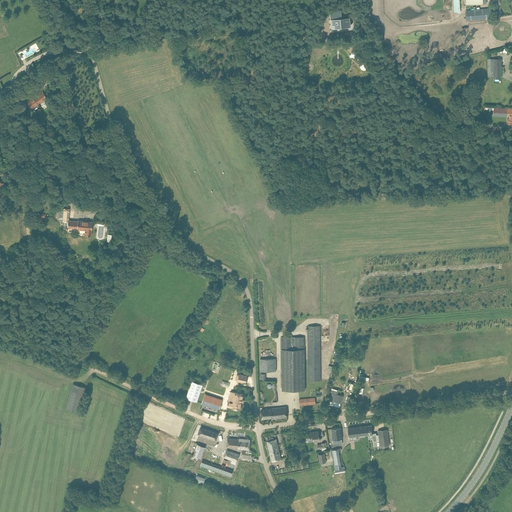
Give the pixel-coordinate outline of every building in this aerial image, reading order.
[(466,10),(467,20),(492,18),(491,8),(466,10)] [(341,10),(330,11),(330,13),(331,13),(331,16),(331,19),(332,27),(338,27),(351,25),(350,17),(342,17),(341,10)] [(491,59),(491,77),(501,77),(501,59),(491,59)] [(33,98),(27,102),(31,108),(37,104),(46,98),(45,96),(43,93),(42,92),(39,95),(38,93),(36,94),(37,96),(33,98)] [(67,228),(77,229),(85,230),(84,235),(91,236),(91,232),(92,227),(94,227),(94,225),(92,225),(92,222),(78,220),(78,221),(68,220),(69,209),(60,208),(58,220),(63,221),(62,226),(67,226),(67,228)] [(308,326),(308,380),(320,380),(320,326),(308,326)] [(282,390),(304,390),(304,342),(304,337),(282,337),(282,354),(282,390)] [(260,359),(260,371),(276,371),(276,359),(260,359)] [(238,381),(246,383),(247,376),(239,374),(238,381)] [(220,385),(228,388),(230,383),(222,380),(220,385)] [(186,398),(196,401),(202,384),(192,381),(186,398)] [(66,408),(78,412),(85,388),(73,384),(66,408)] [(425,384),(414,385),(415,396),(426,395),(425,384)] [(231,407),(231,408),(240,410),(243,394),(235,392),(233,402),(228,401),(227,406),(231,407)] [(221,401),(216,399),(205,395),(202,403),(219,409),(221,401)] [(261,409),(262,418),(272,417),(272,419),(287,418),(286,407),(273,408),(261,409)] [(371,425),(363,426),(364,430),(365,430),(367,430),(367,432),(368,432),(368,434),(372,434),(371,425)] [(363,426),(348,428),(349,437),(368,434),(368,432),(367,432),(367,430),(365,430),(364,430),(363,426)] [(197,440),(213,445),(218,432),(201,427),(197,440)] [(342,439),(340,427),(331,429),(333,440),(333,444),(342,443),(342,439)] [(376,435),(372,435),(373,441),(377,441),(377,446),(380,445),(380,446),(389,445),(387,429),(378,430),(378,435),(376,435)] [(314,432),(307,433),(308,440),(319,439),(318,431),(314,431),(314,432)] [(226,447),(249,450),(250,440),(239,439),(228,438),(226,447)] [(267,441),(272,461),(281,459),(277,444),(276,439),(267,441)] [(193,455),(201,458),(205,446),(197,443),(193,455)] [(331,450),(335,472),(345,471),(344,468),(344,466),(341,467),(338,451),(341,450),(341,448),(331,450)] [(225,457),(237,461),(239,454),(227,450),(225,457)] [(318,454),(319,463),(326,462),(325,453),(318,454)] [(202,460),(200,466),(231,477),(233,471),(202,460)]
